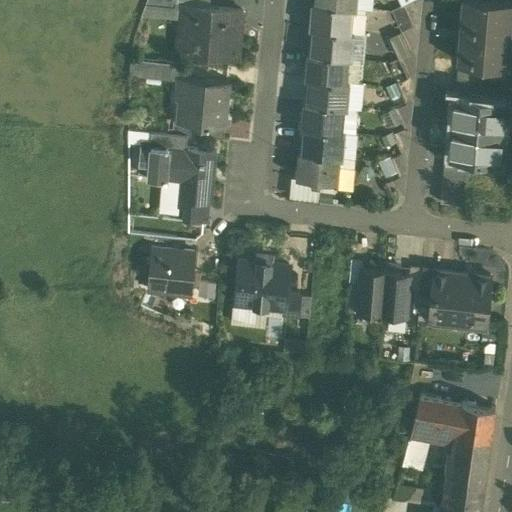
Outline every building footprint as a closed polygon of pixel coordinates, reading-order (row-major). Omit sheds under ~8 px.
[(148,0),(145,8),(174,11),(175,0),(148,0)] [(511,0),(462,0),(457,60),(481,62),(507,65),(511,0)] [(314,3),(311,3),(309,29),(312,29),(351,32),(353,7),(314,3)] [(402,4),(391,10),(400,30),(401,32),(412,26),(403,6),(402,4)] [(241,13),(182,8),(178,55),(237,60),(241,13)] [(351,32),(312,29),(310,54),(348,58),(351,58),(354,32),(351,32)] [(400,30),(389,35),(398,55),(399,57),(410,51),(401,32),(400,30)] [(310,54),(307,54),(305,79),(308,80),(346,83),(348,58),(310,54)] [(398,55),(386,61),(396,81),(397,82),(408,77),(399,57),(398,55)] [(481,62),(457,60),(454,94),(478,96),(481,62)] [(229,84),(177,80),(175,103),(179,104),(177,126),(186,127),(186,128),(224,132),(229,84)] [(346,83),(308,80),(305,105),(344,108),(347,109),(349,83),(346,83)] [(396,81),(384,86),(394,106),(394,108),(406,102),(397,82),(396,81)] [(478,96),(454,94),(449,156),(467,157),(499,160),(504,98),(478,96)] [(305,105),(302,105),(300,130),(303,131),(342,134),(344,108),(305,105)] [(394,108),(394,106),(382,112),(391,132),(392,133),(404,128),(394,108)] [(177,126),(173,125),(171,139),(187,140),(223,143),(224,132),(186,128),(186,127),(177,126)] [(342,134),(303,131),(301,156),(340,159),(343,159),(345,134),(342,134)] [(391,132),(380,137),(389,157),(390,159),(401,153),(392,133),(391,132)] [(168,139),(168,138),(151,137),(150,144),(140,143),(140,149),(139,149),(138,168),(148,169),(147,181),(149,181),(166,182),(167,178),(182,180),(180,202),(179,202),(178,209),(184,210),(203,211),(204,207),(211,207),(211,204),(210,204),(212,189),(211,189),(213,169),(215,169),(216,155),(186,152),(187,140),(171,139),(168,139)] [(449,156),(444,155),(441,190),(464,192),(467,157),(449,156)] [(301,156),(298,156),(296,182),(311,183),(311,186),(319,187),(320,184),(337,185),(340,159),(301,156)] [(389,157),(378,162),(388,184),(399,179),(390,159),(389,157)] [(464,192),(441,190),(440,204),(463,206),(464,192)] [(203,211),(184,210),(183,224),(206,226),(207,212),(203,211)] [(194,255),(151,252),(148,288),(165,290),(165,294),(191,296),(194,255)] [(288,267),(240,263),(236,304),(285,308),(288,267)] [(362,264),(351,263),(348,287),(360,288),(361,272),(362,264)] [(386,266),(378,265),(377,272),(377,274),(385,274),(386,266)] [(394,266),(386,266),(385,274),(394,275),(394,274),(394,266)] [(423,269),(410,268),(409,275),(408,291),(420,293),(423,269)] [(420,293),(420,295),(432,295),(434,270),(423,269),(420,293)] [(448,271),(434,270),(432,295),(446,295),(448,271)] [(490,274),(448,271),(446,295),(432,295),(429,324),(485,328),(490,274)] [(361,272),(360,288),(358,315),(375,316),(382,317),(385,274),(377,274),(361,272)] [(409,275),(394,274),(394,275),(385,274),(382,317),(388,317),(405,319),(408,291),(409,275)] [(303,298),(301,318),(309,318),(311,298),(303,298)] [(419,397),(412,427),(431,430),(449,433),(449,434),(456,435),(460,403),(419,397)] [(495,409),(460,403),(456,435),(450,471),(485,476),(494,415),(495,409)] [(412,427),(402,464),(416,468),(421,469),(431,430),(412,427)] [(392,500),(392,501),(407,503),(433,507),(435,494),(409,490),(416,468),(402,464),(392,500)] [(479,511),(485,476),(450,471),(445,509),(467,511),(479,511)] [(392,500),(385,499),(382,511),(404,511),(407,503),(392,501),(392,500)]
